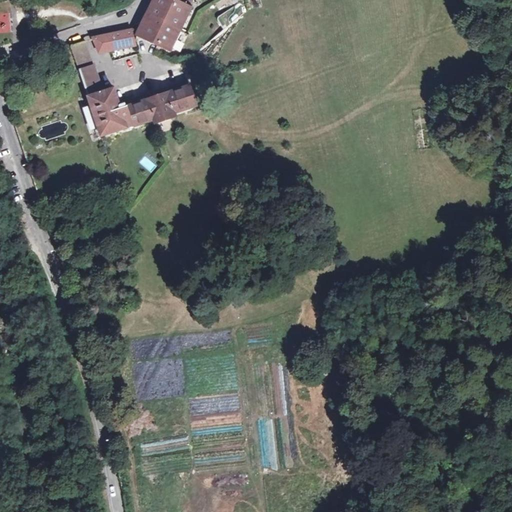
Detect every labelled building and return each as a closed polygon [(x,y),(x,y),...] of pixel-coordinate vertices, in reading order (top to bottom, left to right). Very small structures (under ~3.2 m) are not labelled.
[(172,0),(154,0),(152,5),(141,27),(137,35),(171,51),(191,9),(172,0)] [(8,14),(0,14),(0,33),(10,33),(8,14)] [(106,52),(109,51),(112,50),(136,45),(132,29),(107,34),(93,39),(96,51),(100,54),(106,52)] [(79,71),(93,67),(85,42),(71,47),(79,71)] [(91,106),(98,128),(101,137),(154,120),(155,121),(174,115),(174,113),(196,106),(190,87),(120,109),(118,103),(114,90),(102,93),(93,67),(79,71),(84,84),(91,106)] [(118,103),(120,109),(190,87),(188,81),(118,103)] [(98,128),(91,106),(84,108),(91,131),(98,128)]
